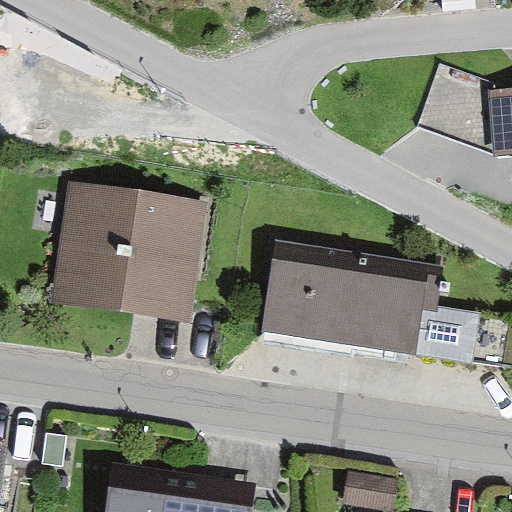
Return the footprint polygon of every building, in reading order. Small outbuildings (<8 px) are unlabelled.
[(418,128),(494,158),(489,92),(489,83),(440,65),(418,128)] [(511,90),(489,92),(494,158),(511,156),(511,90)] [(208,204),(69,184),(52,303),(191,323),(208,204)] [(442,267),(278,242),(264,332),(413,356),(421,307),(436,309),(442,267)] [(510,321),(436,309),(421,307),(413,356),(503,369),(510,321)] [(67,437),(46,435),(43,466),(64,468),(67,437)] [(251,511),(255,485),(112,465),(105,511),(251,511)] [(392,511),(398,479),(349,471),(343,505),(385,511),(392,511)]
